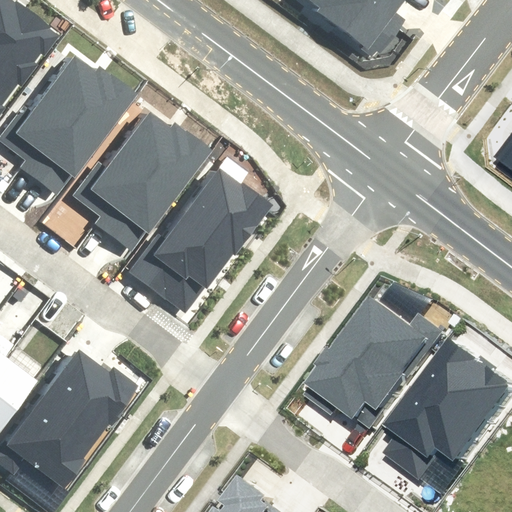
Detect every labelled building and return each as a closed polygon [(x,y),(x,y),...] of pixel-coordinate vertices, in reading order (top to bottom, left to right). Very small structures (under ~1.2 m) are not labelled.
[(63,35),(13,0),(0,0),(0,114),(5,108),(1,104),(19,81),(23,84),(38,64),(35,62),(41,54),(46,57),(63,35)] [(395,12),(404,0),(303,0),(375,55),(403,19),(395,12)] [(20,167),(57,196),(136,93),(102,67),(97,73),(75,55),(25,120),(18,114),(0,137),(0,142),(25,162),(20,167)] [(135,254),(214,152),(176,122),(171,129),(152,114),(108,170),(98,163),(73,196),(100,217),(95,223),(135,254)] [(270,206),(221,169),(167,239),(160,233),(130,272),(186,315),(270,206)] [(115,425),(144,385),(115,365),(111,370),(78,347),(10,442),(5,438),(0,445),(0,463),(14,474),(25,458),(67,488),(86,462),(82,459),(109,421),(115,425)] [(0,432),(39,380),(0,350),(0,432)]
